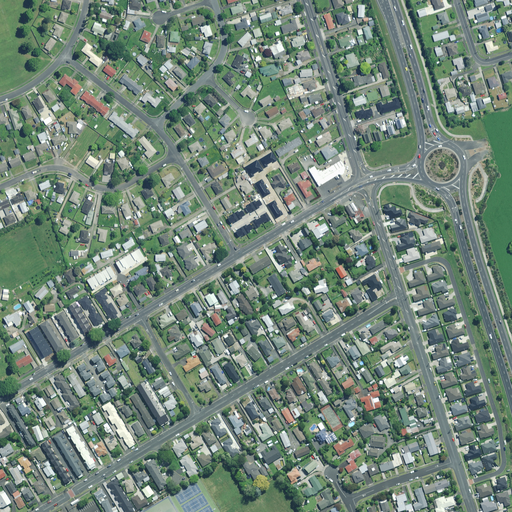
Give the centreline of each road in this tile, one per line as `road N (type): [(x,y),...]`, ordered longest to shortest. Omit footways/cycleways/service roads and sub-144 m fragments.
road 1 (residential): [(394,271),(434,258),(448,266),(504,462),(463,483)]
road 2 (residential): [(199,416),(401,294)]
road 3 (primary): [(511,399),(452,203),(437,186)]
road 4 (primary): [(462,173),(474,245),(511,363)]
road 5 (residential): [(0,187),(54,167),(112,189),(177,155)]
road 6 (residential): [(455,461),(401,294)]
road 7 (tertiary): [(356,156),(305,0)]
road 8 (secondary): [(139,315),(0,398)]
road 9 (primary): [(423,154),(416,103),(382,0)]
road 10 (primary): [(394,0),(432,126),(451,145)]
road 11 (residential): [(40,511),(154,443)]
road 12 (secondary): [(345,191),(238,255)]
